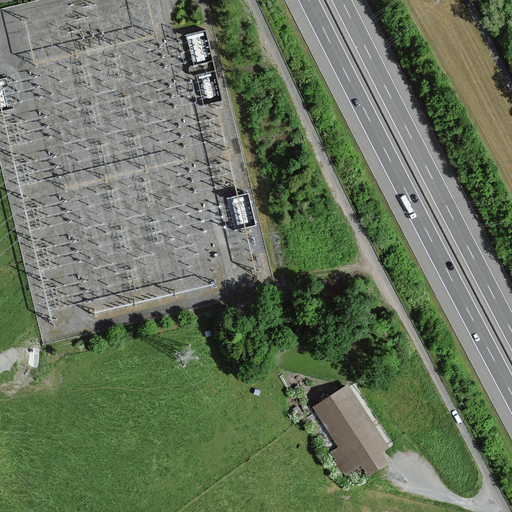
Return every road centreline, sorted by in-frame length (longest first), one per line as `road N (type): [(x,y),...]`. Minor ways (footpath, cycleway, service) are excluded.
road 1 (unclassified): [(249,0),(365,246),(508,511)]
road 2 (motorway): [(309,0),(511,393)]
road 3 (motorway): [(511,330),(341,0)]
